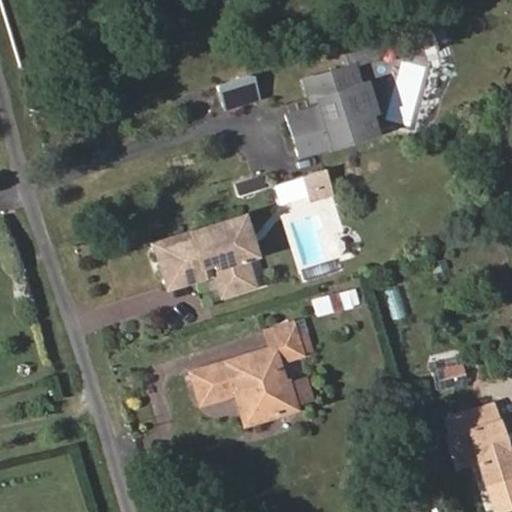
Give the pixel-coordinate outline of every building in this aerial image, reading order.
[(283,112),(295,152),(371,128),(365,108),(370,107),(361,77),(355,79),(349,60),(299,75),(306,96),(312,94),(314,102),(283,112)] [(253,100),(246,77),(213,87),(220,110),(253,100)] [(322,166),(298,174),(305,193),(314,190),(313,185),(327,180),(322,166)] [(314,190),(305,193),(306,197),(330,190),(327,180),(313,185),(314,190)] [(240,213),(151,242),(165,285),(202,273),(199,263),(210,260),(221,292),(252,282),(243,254),(252,251),(240,213)] [(311,294),(312,313),(358,308),(356,290),(311,294)] [(244,400),(251,422),(295,409),(287,380),(282,381),(276,363),(302,355),(293,324),(265,332),(270,349),(191,374),(200,404),(225,397),(223,391),(233,388),(235,394),(237,402),(244,400)] [(461,362),(439,369),(445,386),(466,379),(461,362)] [(223,391),(225,397),(235,394),(233,388),(223,391)] [(244,424),(251,422),(244,400),(237,402),(244,424)] [(493,406),(466,415),(471,431),(454,436),(463,466),(479,461),(491,500),(511,494),(511,449),(507,451),(499,423),(493,406)] [(466,415),(449,420),(454,436),(471,431),(466,415)] [(453,511),(445,478),(416,485),(422,511),(453,511)] [(511,494),(491,500),(494,510),(511,505),(511,494)]
